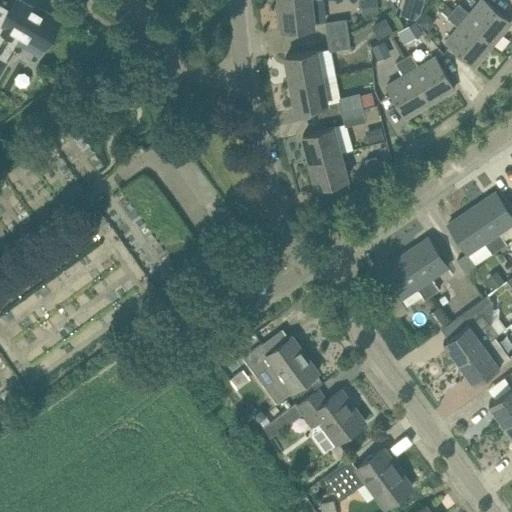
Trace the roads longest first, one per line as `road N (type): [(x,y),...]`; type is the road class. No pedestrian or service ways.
road 1 (residential): [(494,511),(317,266)]
road 2 (residential): [(317,266),(511,132)]
road 3 (residential): [(317,266),(268,178),(254,67)]
road 4 (residential): [(254,67),(194,72),(161,39),(97,0)]
